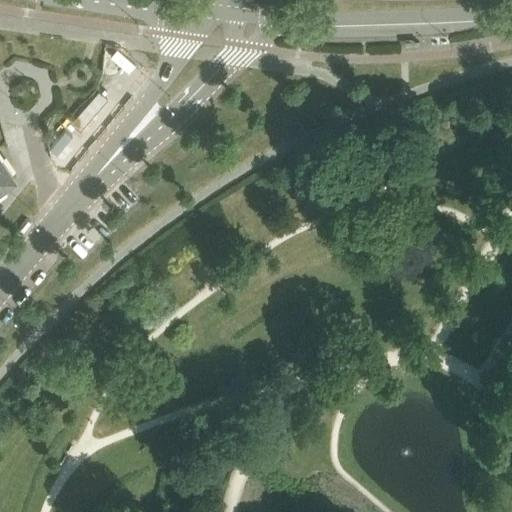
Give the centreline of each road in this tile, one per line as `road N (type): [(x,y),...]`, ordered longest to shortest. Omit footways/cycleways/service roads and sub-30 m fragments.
road 1 (secondary): [(246,17),(511,13)]
road 2 (residential): [(95,177),(174,116),(242,46),(246,17)]
road 3 (residential): [(211,12),(95,177)]
road 4 (residential): [(0,293),(95,177)]
